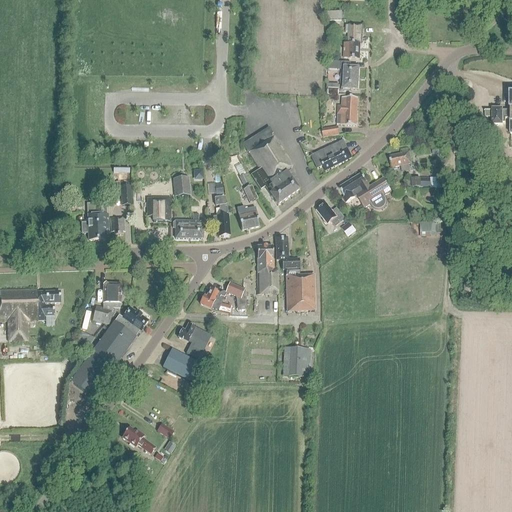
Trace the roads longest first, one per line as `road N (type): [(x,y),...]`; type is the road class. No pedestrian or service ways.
road 1 (track): [(439,511),(457,74),(442,68)]
road 2 (unclassified): [(207,250),(261,236),(366,156),(451,57)]
road 3 (unclassified): [(36,511),(190,289),(207,250)]
road 4 (unclassified): [(0,256),(207,250)]
